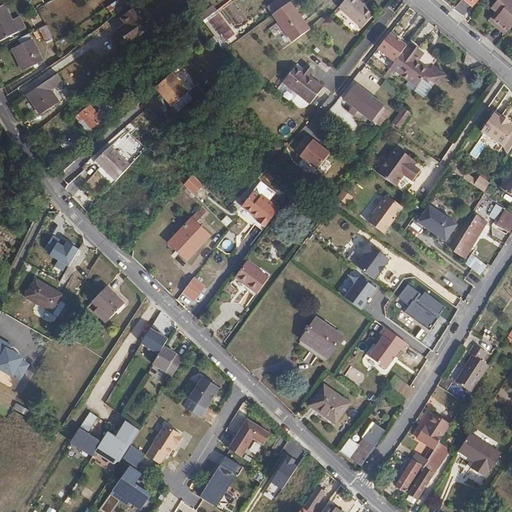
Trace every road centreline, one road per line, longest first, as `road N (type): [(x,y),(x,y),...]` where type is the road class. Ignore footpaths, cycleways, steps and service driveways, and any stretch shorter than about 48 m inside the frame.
road 1 (residential): [(0,93),(51,197),(359,486)]
road 2 (residential): [(511,251),(359,486)]
